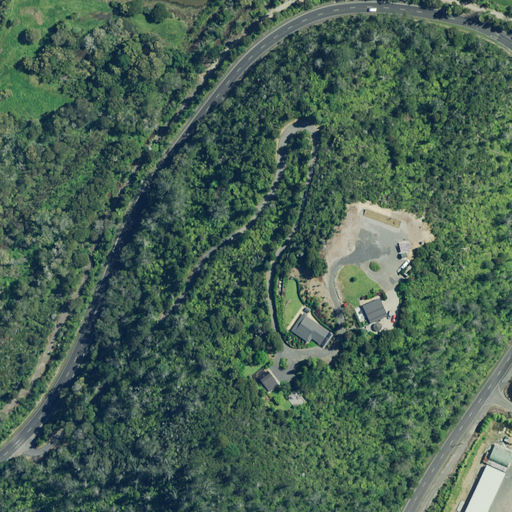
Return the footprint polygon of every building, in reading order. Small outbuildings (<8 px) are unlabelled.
[(412,250),(410,242),(400,245),(402,253),(412,250)] [(388,317),(381,299),(364,306),(372,325),(388,317)] [(305,313),(304,315),(293,331),(310,343),(313,339),(322,345),(330,333),(309,319),(310,317),(305,313)] [(378,332),(379,332),(380,332),(381,331),(382,331),(382,330),(383,330),(383,329),(383,328),(383,327),(383,326),(383,325),(382,325),(381,324),(380,323),(379,323),(378,323),(377,323),(376,324),(375,325),(374,326),(374,327),(374,328),(374,329),(375,330),(375,331),(376,331),(376,332),(377,332),(378,332)] [(280,386),(269,371),(260,379),(270,393),(280,386)] [(306,403),(305,401),(297,391),(288,398),(295,408),(301,404),(303,406),(306,403)] [(511,459),(511,456),(495,449),(490,460),(508,468),(511,459)]
